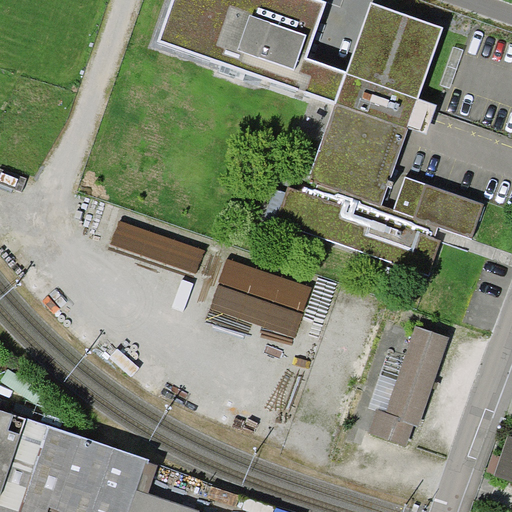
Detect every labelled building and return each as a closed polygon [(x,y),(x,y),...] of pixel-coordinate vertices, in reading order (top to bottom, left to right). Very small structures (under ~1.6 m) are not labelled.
[(330,0),(165,0),(149,45),(331,110),(307,177),(379,203),(442,25),(371,0),(370,0),(346,67),(311,54),(330,0)] [(481,203),(404,176),(392,208),(469,235),(481,203)] [(437,238),(287,186),(275,222),(424,274),(437,238)] [(417,427),(449,337),(415,325),(385,412),(376,409),(367,433),(405,446),(413,425),(417,427)] [(0,511),(203,511),(144,493),(155,460),(0,409),(0,511)] [(511,436),(508,435),(494,476),(511,481),(511,436)]
